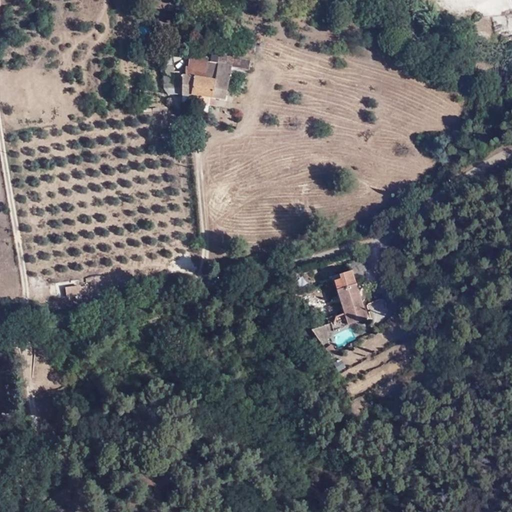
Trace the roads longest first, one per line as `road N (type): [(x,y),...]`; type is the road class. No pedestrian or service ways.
road 1 (unclassified): [(205,283),(245,280),(374,242),(508,151)]
road 2 (unclassified): [(0,343),(205,283)]
road 3 (unclassified): [(205,283),(182,110)]
